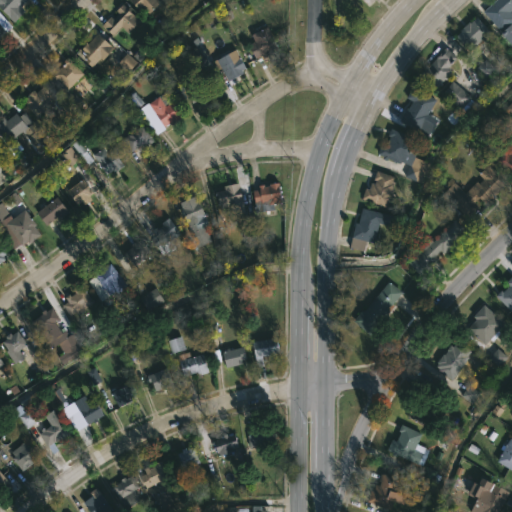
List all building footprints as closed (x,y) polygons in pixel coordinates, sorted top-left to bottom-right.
[(0,0),(27,0),(21,7),(23,9),(19,13),(21,15),(15,22),(0,7),(0,0)] [(159,0),(161,2),(149,14),(142,7),(139,10),(130,1),(130,0),(159,0)] [(511,12),(511,23),(502,32),(484,11),(496,0),(511,0),(511,10),(511,11),(511,12)] [(123,4),(140,20),(119,41),(103,25),(111,16),(113,19),(119,13),(116,10),(123,4)] [(478,16),(496,37),(488,43),(484,39),(470,51),(457,36),(462,31),(461,30),(478,16)] [(279,51),(273,55),(272,52),(266,55),(265,53),(255,58),(249,44),(255,41),(252,34),(268,26),(279,49),(278,50),(279,51)] [(98,33),(114,48),(103,60),(100,58),(92,67),(84,60),(87,56),(79,49),(87,41),(89,43),(98,33)] [(456,60),(449,68),(446,65),(443,69),(445,71),(431,86),(417,73),(426,63),(429,66),(446,47),(458,57),(456,60)] [(233,51),(237,59),(241,57),(246,67),(242,70),(243,74),(228,82),(217,60),(233,51)] [(71,87),(68,90),(52,74),(67,58),(83,74),(71,87)] [(202,78),(211,94),(193,104),(184,89),(189,86),(188,84),(190,83),(191,85),(202,78)] [(50,84),(74,111),(68,117),(54,104),(38,118),(22,101),(33,89),(36,92),(43,86),(46,88),(50,84)] [(465,109),(464,110),(447,96),(456,84),(474,98),(465,109)] [(437,100),(429,114),(430,115),(420,132),(400,120),(407,108),(408,109),(413,102),(406,98),(414,86),(437,100)] [(163,93),(170,103),(173,101),(181,115),(164,127),(148,104),(163,93)] [(25,111),(52,144),(40,154),(22,132),(8,144),(0,134),(0,124),(16,112),(19,116),(25,111)] [(511,175),(497,160),(506,151),(509,154),(511,151),(511,147),(510,145),(511,142),(511,136),(499,123),(508,114),(511,118),(511,175)] [(154,141),(145,147),(143,144),(130,153),(122,139),(144,125),(154,141)] [(423,142),(416,157),(430,163),(422,184),(405,176),(410,165),(402,162),(401,164),(388,158),(387,160),(377,154),(382,143),(387,145),(390,137),(388,136),(391,128),(423,142)] [(103,148),(107,153),(116,148),(122,157),(120,159),(126,165),(114,173),(113,171),(107,176),(93,155),(103,148)] [(496,175),(506,185),(493,198),(496,201),(488,209),(480,198),(475,202),(480,208),(469,219),(444,193),(455,182),(465,193),(478,181),(480,183),(484,179),(479,173),(488,164),(497,173),(496,175)] [(394,184),(392,190),(394,191),(387,207),(362,198),(366,188),(370,189),(372,183),(375,184),(376,180),(374,179),(377,170),(395,177),(393,183),(394,184)] [(88,200),(84,203),(83,201),(77,205),(67,190),(91,174),(100,188),(87,198),(88,200)] [(280,182),(283,203),(274,205),(274,210),(257,213),(254,191),(260,190),(259,185),(265,184),(266,186),(270,185),(270,184),(280,182)] [(239,184),(243,200),(236,201),(237,205),(220,208),(218,196),(216,196),(215,192),(226,190),(225,187),(239,184)] [(57,197),(69,212),(59,219),(58,217),(47,225),(34,206),(43,200),(46,205),(57,197)] [(199,199),(210,227),(207,228),(208,232),(194,238),(181,207),(188,205),(187,202),(190,201),(191,202),(199,199)] [(382,213),(375,243),(367,241),(364,251),(350,248),(357,222),(359,223),(363,208),(382,213)] [(32,241),(29,243),(28,241),(23,245),(6,224),(25,209),(37,225),(35,227),(41,235),(32,241)] [(181,235),(171,242),(169,240),(158,248),(150,237),(155,234),(153,231),(169,218),(181,235)] [(457,245),(452,250),(450,248),(444,254),(441,252),(424,268),(416,259),(456,220),(465,228),(460,234),(462,236),(455,243),(457,245)] [(142,238),(153,251),(134,266),(127,257),(126,258),(122,254),(132,246),(131,245),(142,238)] [(0,241),(8,254),(4,256),(6,259),(0,263),(0,241)] [(111,265),(125,285),(101,301),(88,282),(101,273),(99,271),(104,268),(105,269),(111,265)] [(511,276),(511,312),(496,296),(502,291),(503,292),(510,286),(506,282),(511,276)] [(393,304),(382,318),(384,320),(371,336),(353,321),(362,311),(364,312),(389,282),(403,293),(393,304)] [(82,286),(95,304),(78,316),(75,313),(70,316),(62,305),(68,301),(65,297),(70,294),(71,296),(76,293),(74,291),(82,286)] [(165,302),(149,312),(140,298),(156,288),(165,302)] [(501,333),(493,342),(491,340),(486,345),(468,329),(476,319),(474,317),(485,305),(505,323),(499,331),(501,333)] [(52,308),(60,319),(55,322),(62,333),(66,330),(69,335),(74,332),(84,351),(68,362),(57,345),(52,349),(35,323),(33,325),(31,322),(43,314),(42,312),(46,309),(47,311),(52,308)] [(23,357),(16,362),(2,343),(7,339),(5,337),(17,328),(29,345),(20,351),(23,357)] [(278,338),(281,356),(268,358),(268,356),(255,358),(253,342),(278,338)] [(173,354),(184,350),(180,339),(169,343),(173,354)] [(458,341),(471,352),(468,356),(470,357),(451,381),(438,372),(440,370),(436,367),(452,345),(454,346),(458,341)] [(245,348),(247,360),(242,361),(243,364),(226,368),(223,352),(227,351),(227,350),(230,349),(230,351),(245,348)] [(189,352),(191,357),(203,354),(209,373),(201,375),(200,372),(183,377),(177,356),(189,352)] [(167,368),(174,384),(156,391),(151,379),(149,380),(147,376),(167,368)] [(442,389),(423,423),(408,415),(427,380),(442,389)] [(134,401),(118,408),(111,393),(132,384),(137,395),(132,397),(134,401)] [(462,396),(471,406),(480,397),(471,388),(462,396)] [(94,401),(104,416),(98,420),(99,422),(95,424),(93,422),(88,426),(81,414),(79,415),(77,412),(79,411),(79,410),(94,401)] [(57,417),(70,435),(61,441),(60,439),(53,444),(58,450),(53,453),(39,434),(42,432),(41,430),(44,428),(45,430),(51,426),(49,422),(57,417)] [(422,434),(417,444),(429,450),(422,466),(388,449),(392,440),(397,442),(401,432),(399,431),(402,425),(422,434)] [(278,446),(249,450),(248,435),(254,435),(253,429),(276,426),(278,446)] [(235,432),(239,445),(233,447),(234,450),(219,455),(215,442),(213,443),(212,440),(224,436),(224,434),(228,432),(228,434),(235,432)] [(511,439),(511,470),(498,462),(504,452),(500,449),(503,445),(505,446),(507,444),(508,444),(511,439)] [(36,463),(24,472),(17,463),(15,466),(10,460),(14,456),(11,452),(26,441),(37,456),(33,459),(36,463)] [(195,446),(200,462),(181,468),(176,453),(183,451),(182,448),(187,446),(187,448),(195,446)] [(163,458),(172,477),(146,488),(140,475),(137,476),(132,467),(142,462),(144,468),(149,465),(150,467),(154,465),(153,463),(163,458)] [(0,493),(11,485),(0,472),(0,493)] [(399,486),(397,493),(406,497),(403,505),(394,501),(390,510),(367,502),(371,491),(374,492),(376,485),(380,486),(381,482),(379,481),(382,473),(399,480),(397,486),(399,486)] [(132,475),(139,485),(134,489),(138,495),(124,505),(111,487),(121,480),(120,478),(125,475),(127,478),(132,475)] [(484,479),(509,492),(498,511),(471,511),(478,498),(470,494),(476,483),(480,485),(484,479)] [(101,493),(114,511),(91,511),(86,504),(91,501),(89,498),(93,495),(95,497),(101,493)]
